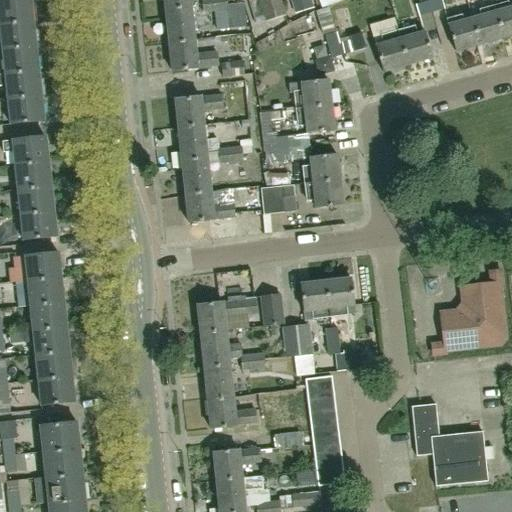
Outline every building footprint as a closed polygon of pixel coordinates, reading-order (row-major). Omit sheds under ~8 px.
[(0,0),(0,26),(33,23),(30,0),(0,0)] [(191,7),(189,0),(163,0),(165,10),(191,7)] [(201,0),(203,14),(214,13),(212,0),(201,0)] [(226,11),(226,4),(225,0),(212,0),(214,13),(226,11)] [(265,23),(285,17),(280,0),(248,0),(255,24),(264,21),(265,23)] [(289,0),(294,15),(314,9),(311,0),(289,0)] [(338,2),(336,0),(318,0),(321,8),(338,2)] [(431,13),(444,10),(441,0),(426,0),(427,2),(431,13)] [(246,28),(243,2),(226,4),(226,11),(214,13),(216,30),(228,28),(228,30),(246,28)] [(431,13),(427,2),(416,5),(419,17),(431,13)] [(511,35),(511,7),(509,8),(508,2),(493,7),(503,38),(511,35)] [(458,7),(460,16),(447,20),(449,25),(447,26),(455,53),(480,45),(472,19),(467,4),(458,7)] [(194,37),(191,7),(165,10),(168,40),(194,37)] [(482,16),(472,19),(480,45),(503,38),(493,7),(480,10),(482,16)] [(342,56),(336,32),(333,22),(321,25),(330,59),(342,56)] [(33,23),(0,26),(0,32),(2,51),(36,48),(33,23)] [(408,66),(432,59),(425,32),(416,35),(414,27),(398,32),(408,66)] [(408,66),(398,32),(382,37),(384,43),(375,46),(383,73),(408,66)] [(349,37),(350,41),(354,53),(366,49),(361,33),(349,37)] [(194,37),(168,40),(172,71),(198,68),(198,67),(217,65),(216,56),(216,51),(196,54),(194,37)] [(36,48),(2,51),(5,76),(38,73),(36,48)] [(242,62),(220,65),(222,76),(243,74),(242,62)] [(0,76),(0,87),(6,87),(7,101),(41,97),(38,73),(5,76),(0,76)] [(294,92),(296,109),(331,105),(328,80),(301,83),(302,91),(294,92)] [(174,98),(177,130),(203,127),(202,111),(222,109),(220,95),(201,97),(200,95),(174,98)] [(7,101),(10,127),(44,123),(41,97),(7,101)] [(331,105),(296,109),(298,125),(306,124),(307,133),(334,130),(331,105)] [(263,114),(264,122),(268,153),(289,151),(287,138),(276,139),(276,133),(272,134),(269,113),(263,114)] [(177,130),(181,160),(207,157),(203,127),(177,130)] [(14,166),(48,163),(45,137),(12,141),(14,166)] [(240,148),(229,149),(231,164),(242,162),(240,148)] [(220,165),(231,164),(229,149),(218,151),(220,165)] [(290,161),(289,151),(268,153),(269,163),(275,162),(281,162),(289,161),(290,161)] [(305,184),(339,179),(336,154),(310,157),(311,167),(303,168),(305,184)] [(185,191),(211,188),(207,157),(181,160),(185,191)] [(48,163),(14,166),(17,191),(51,187),(48,163)] [(339,179),(305,184),(307,200),(314,199),(315,208),(343,205),(339,179)] [(51,187),(17,191),(20,216),(53,212),(51,187)] [(211,188),(185,191),(188,223),(214,220),(214,219),(234,216),(232,202),(212,205),(211,188)] [(262,215),(272,214),(284,213),(296,212),(294,197),(282,198),(281,189),(260,190),(262,215)] [(53,212),(20,216),(23,241),(56,237),(53,212)] [(0,266),(13,266),(13,251),(0,250),(0,266)] [(27,284),(61,280),(58,254),(24,258),(24,257),(18,258),(19,269),(25,268),(26,282),(27,284)] [(431,345),(432,355),(445,354),(445,351),(498,345),(505,337),(499,284),(501,284),(500,270),(490,272),(492,283),(461,287),(462,304),(457,311),(440,313),(443,344),(431,345)] [(355,313),(354,305),(355,305),(351,278),(325,282),(330,316),(355,313)] [(27,284),(26,282),(20,282),(21,294),(28,293),(29,308),(63,305),(61,280),(27,284)] [(330,316),(325,282),(299,285),(303,312),(312,311),(313,319),(330,316)] [(262,328),(284,325),(280,295),(259,297),(262,328)] [(200,337),(226,334),(224,318),(257,314),(255,300),(223,304),(222,303),(196,306),(200,337)] [(29,308),(32,332),(32,333),(66,329),(63,305),(29,308)] [(309,327),(283,330),(288,357),(312,355),(309,327)] [(336,355),(332,355),(334,372),(357,369),(354,350),(339,352),(336,328),(332,329),(336,355)] [(24,344),(33,343),(35,358),(69,354),(66,329),(32,333),(32,332),(22,333),(24,344)] [(336,355),(332,329),(324,330),(327,356),(332,355),(336,355)] [(240,363),(264,361),(263,354),(241,356),(240,345),(227,346),(226,334),(200,337),(203,367),(229,365),(228,360),(240,358),(240,363)] [(69,354),(35,358),(38,383),(72,379),(69,354)] [(264,361),(240,363),(241,372),(263,369),(264,374),(294,371),(292,359),(264,362),(264,361)] [(207,398),(232,395),(229,365),(203,367),(207,398)] [(0,415),(10,415),(8,388),(5,368),(0,368),(0,415)] [(305,393),(333,389),(331,376),(303,379),(305,393)] [(13,406),(36,404),(35,378),(12,380),(13,406)] [(72,379),(38,383),(41,408),(75,404),(72,379)] [(333,389),(305,393),(307,406),(334,403),(333,389)] [(232,395),(207,398),(210,429),(236,426),(235,425),(256,423),(254,410),(234,412),(232,395)] [(334,403),(307,406),(308,420),(336,416),(334,403)] [(435,487),(487,482),(482,432),(438,437),(435,405),(411,407),(416,457),(432,455),(435,487)] [(336,416),(308,420),(310,433),(338,429),(336,416)] [(43,455),(79,451),(77,424),(40,428),(43,455)] [(338,429),(310,433),(312,446),(339,443),(338,429)] [(302,448),(301,433),(299,433),(299,432),(273,435),(274,450),(302,448)] [(1,440),(3,459),(15,458),(15,456),(13,439),(1,440)] [(339,443),(312,446),(313,460),(341,456),(339,443)] [(216,483),(242,481),(240,464),(260,462),(259,448),(238,451),(238,449),(212,452),(216,483)] [(43,455),(46,478),(46,480),(82,476),(79,451),(43,455)] [(24,455),(15,456),(15,458),(3,459),(5,473),(17,472),(26,471),(24,455)] [(343,470),(341,456),(313,460),(315,473),(343,470)] [(317,488),(345,484),(343,470),(315,473),(317,488)] [(35,505),(48,503),(49,505),(85,501),(82,476),(46,480),(46,478),(33,480),(35,505)] [(28,480),(6,482),(7,491),(6,492),(8,510),(20,509),(20,507),(30,506),(28,480)] [(242,481),(216,483),(218,511),(238,511),(245,511),(242,481)] [(86,511),(85,501),(49,505),(49,511),(86,511)] [(256,510),(279,508),(279,501),(255,503),(256,510)]
